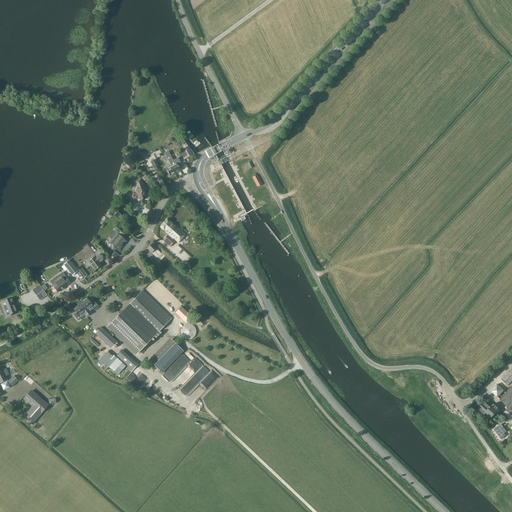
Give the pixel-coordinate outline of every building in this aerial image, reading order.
[(137,155),(134,152),(131,154),(135,157),(134,158),(140,164),(143,160),(137,154),(137,155)] [(170,159),(168,160),(175,173),(181,170),(177,163),(172,165),(171,162),(172,162),(171,162),(170,159)] [(169,176),(175,173),(168,160),(166,161),(167,164),(168,163),(169,164),(164,167),(169,176)] [(248,170),(253,167),(250,161),(245,164),(248,170)] [(256,176),(255,174),(252,175),(253,177),(252,177),(257,187),(262,184),(257,175),(256,176)] [(148,187),(144,185),(141,178),(134,181),(135,186),(134,186),(132,191),(132,192),(127,194),(130,202),(137,199),(141,201),(148,187)] [(171,222),(167,219),(160,227),(164,230),(164,231),(168,234),(178,243),(186,234),(176,226),(171,222)] [(112,241),(109,244),(117,250),(120,247),(121,248),(126,241),(123,238),(125,235),(120,231),(117,235),(116,235),(111,240),(112,241)] [(170,246),(174,242),(167,235),(163,240),(170,246)] [(153,244),(148,249),(152,253),(157,248),(153,244)] [(95,256),(88,261),(95,270),(101,265),(100,263),(104,259),(104,260),(107,258),(101,250),(98,252),(100,253),(96,256),(95,256)] [(53,280),(50,282),(53,285),(55,287),(54,288),(58,292),(66,286),(70,283),(68,279),(62,273),(57,276),(57,277),(53,280)] [(39,285),(36,287),(40,293),(36,295),(40,300),(47,295),(39,285)] [(143,290),(110,324),(139,352),(172,318),(143,290)] [(4,303),(0,304),(0,305),(2,310),(0,310),(2,314),(4,313),(6,317),(13,314),(12,313),(17,311),(11,298),(7,299),(7,301),(4,302),(4,303)] [(87,299),(81,304),(89,315),(92,313),(91,312),(89,309),(96,303),(92,298),(89,301),(87,299)] [(81,304),(74,309),(76,312),(74,315),(77,318),(83,313),(86,317),(87,316),(89,315),(81,304)] [(196,333),(195,332),(195,331),(194,329),(194,328),(193,327),(191,326),(189,326),(188,326),(187,326),(185,326),(184,327),(183,328),(182,329),(181,330),(180,332),(180,333),(180,335),(181,336),(182,338),(182,339),(184,340),(185,340),(186,341),(187,341),(189,341),(190,341),(192,340),(193,339),(194,338),(195,336),(195,335),(196,333)] [(111,348),(117,342),(101,327),(95,334),(111,348)] [(171,339),(150,362),(163,374),(184,352),(171,339)] [(132,370),(138,364),(122,350),(116,356),(132,370)] [(108,351),(101,359),(112,370),(120,361),(108,351)] [(105,372),(109,367),(104,362),(100,367),(105,372)] [(1,366),(0,366),(0,383),(8,380),(6,376),(9,375),(6,369),(3,370),(1,366)] [(507,385),(511,380),(511,369),(502,380),(507,385)] [(15,376),(8,382),(13,387),(20,381),(15,376)] [(502,390),(496,385),(490,391),(496,397),(502,390)] [(511,413),(511,386),(500,400),(508,407),(507,409),(511,413)] [(47,405),(31,391),(24,398),(33,407),(25,415),(33,422),(47,405)] [(491,407),(486,402),(483,406),(482,405),(479,409),(485,414),(487,411),(491,407)] [(492,417),(495,413),(494,413),(499,408),(494,403),(491,407),(487,411),(489,413),(488,414),(492,417)] [(504,433),(506,431),(503,427),(501,424),(498,426),(494,429),(501,439),(506,436),(504,433)]
